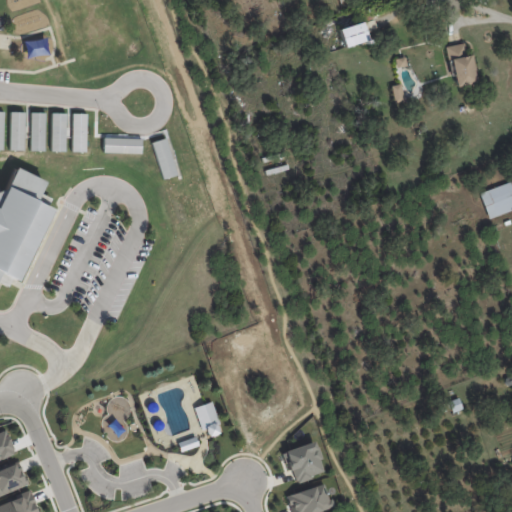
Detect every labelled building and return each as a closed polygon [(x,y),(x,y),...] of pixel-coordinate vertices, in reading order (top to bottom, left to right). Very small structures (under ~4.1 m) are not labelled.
[(435,0),(436,2),(437,10),(425,13),(423,1),(429,0),(435,0)] [(376,20),(379,30),(365,35),(366,40),(364,41),(365,44),(362,45),(361,42),(343,48),(338,30),(361,23),(362,25),(376,20)] [(463,44),(465,56),(472,55),(477,82),(454,87),(450,69),(448,70),(444,47),(463,43),(463,44)] [(395,60),(402,59),(403,65),(396,67),(395,60)] [(404,101),(399,84),(390,86),(394,104),(404,101)] [(8,150),(23,150),(23,112),(9,111),(8,150)] [(44,151),(44,112),(30,112),(29,151),(44,151)] [(49,151),(64,151),(65,113),(50,113),(49,151)] [(85,151),(85,113),(71,113),(70,151),(85,151)] [(260,158),(283,152),(284,157),(261,163),(260,158)] [(264,171),(286,165),(287,169),(265,175),(264,171)] [(0,190),(12,167),(47,184),(41,200),(54,207),(21,282),(5,274),(0,285),(0,190)] [(510,185),(511,190),(511,210),(488,219),(478,194),(509,182),(510,185)] [(221,432),(211,401),(194,407),(204,438),(221,432)] [(0,458),(14,453),(4,430),(0,431),(0,458)] [(281,453),(285,464),(286,463),(289,471),(291,471),(295,481),(297,481),(298,483),(311,478),(310,475),(323,471),(319,459),(322,458),(318,446),(316,447),(314,441),(281,453)] [(0,494),(25,485),(17,462),(0,468),(0,494)] [(285,496),(290,511),(321,511),(320,511),(334,507),(332,498),(329,499),(323,483),(285,496)] [(0,511),(37,511),(28,491),(0,503),(0,511)]
